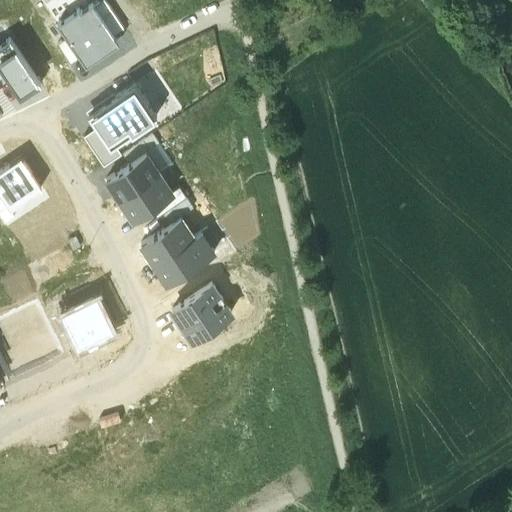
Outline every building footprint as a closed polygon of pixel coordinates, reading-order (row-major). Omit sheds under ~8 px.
[(57,20),(85,64),(119,41),(92,1),(80,8),(79,6),(57,20)] [(0,42),(0,66),(20,96),(40,83),(9,36),(0,42)] [(156,114),(134,82),(88,112),(97,126),(110,145),(114,142),(156,114)] [(121,153),(114,142),(110,145),(97,126),(83,134),(103,164),(121,153)] [(159,171),(145,151),(106,177),(119,197),(159,171)] [(0,193),(9,207),(41,186),(20,155),(0,168),(0,193)] [(159,171),(119,197),(133,217),(149,206),(172,191),(171,190),(159,171)] [(179,185),(171,190),(172,191),(149,206),(156,217),(186,197),(179,185)] [(9,207),(0,193),(0,215),(4,221),(14,215),(9,207)] [(197,236),(184,216),(143,244),(168,282),(216,251),(204,232),(197,236)] [(80,230),(70,235),(77,249),(87,244),(80,230)] [(231,312),(211,282),(171,308),(191,338),(231,312)] [(98,296),(64,312),(80,346),(114,330),(98,296)]
